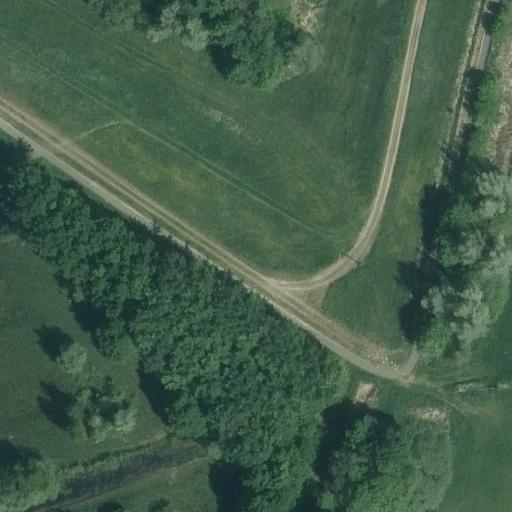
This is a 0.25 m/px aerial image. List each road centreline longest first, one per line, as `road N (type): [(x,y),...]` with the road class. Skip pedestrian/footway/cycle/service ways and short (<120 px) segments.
road 1 (track): [(399,377),(0,107)]
road 2 (track): [(340,341),(288,511)]
